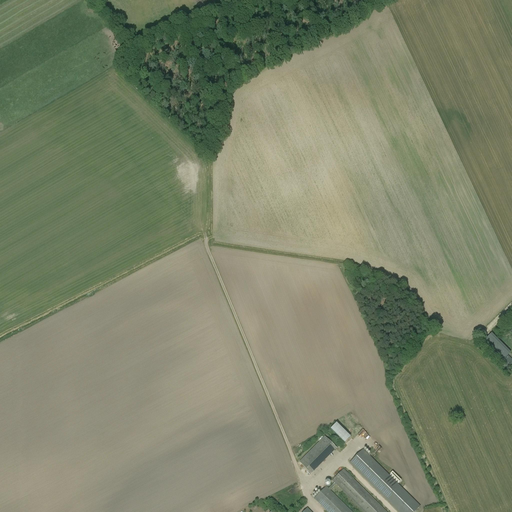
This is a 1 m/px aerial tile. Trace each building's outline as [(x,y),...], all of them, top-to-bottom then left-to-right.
[(492,334),(481,344),(498,361),(497,362),(505,370),(511,362),(511,359),(508,356),(511,353),(492,334)] [(329,429),(343,443),(349,437),(335,422),(329,429)] [(363,450),(350,464),(398,511),(414,511),(420,507),(374,461),(363,450)] [(307,455),(300,462),(311,474),(319,466),(307,455)] [(326,487),(314,499),(316,501),(327,511),(351,511),(330,491),(330,490),(336,484),(363,511),(386,511),(343,470),(332,481),(334,482),(328,489),(326,487)]
